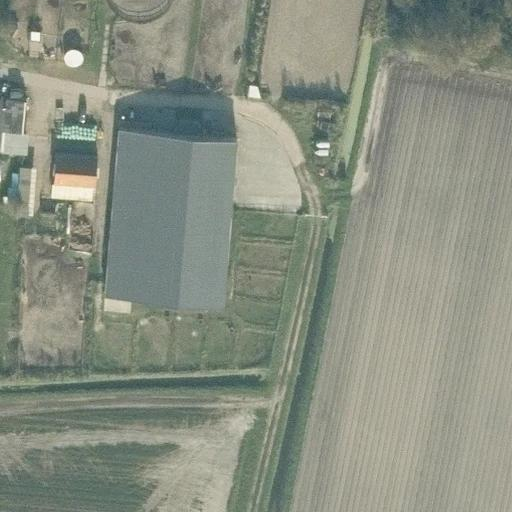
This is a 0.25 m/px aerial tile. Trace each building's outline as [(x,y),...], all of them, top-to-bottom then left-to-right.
[(80,35),(69,45),(79,56),(90,47),(80,35)] [(0,103),(0,97),(1,87),(0,86),(0,145),(19,148),(22,120),(2,118),(3,103),(0,103)] [(197,131),(199,119),(178,118),(177,130),(119,125),(105,291),(222,301),(236,135),(197,131)] [(94,196),(97,154),(56,150),(52,192),(94,196)] [(27,212),(30,163),(20,162),(17,211),(27,212)]
